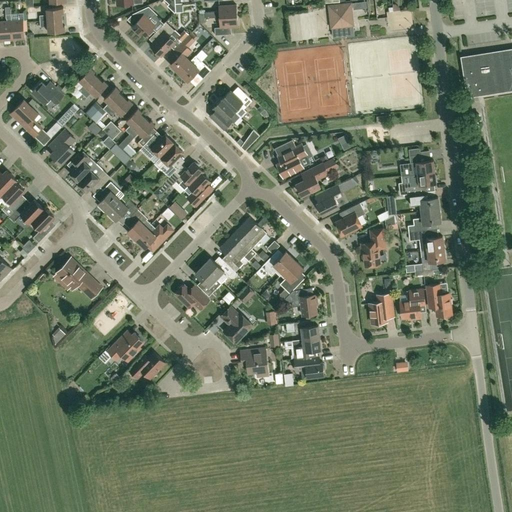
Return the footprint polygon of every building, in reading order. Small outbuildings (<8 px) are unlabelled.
[(176,13),(176,10),(175,3),(175,0),(164,0),(170,5),(168,7),(175,14),(176,13)] [(331,27),(353,25),(351,3),(329,6),(331,27)] [(205,18),(219,17),(237,16),(236,5),(218,6),(219,11),(205,12),(205,13),(199,14),(199,22),(205,22),(205,18)] [(7,21),(0,21),(0,34),(0,40),(13,39),(12,20),(11,7),(5,7),(6,18),(7,18),(7,21)] [(40,21),(63,19),(62,13),(64,13),(63,7),(47,8),(47,15),(40,15),(40,21)] [(155,12),(155,13),(150,8),(147,11),(144,9),(134,14),(140,19),(132,27),(140,35),(143,33),(146,35),(156,25),(155,25),(161,18),(155,12)] [(12,20),(13,39),(24,38),(23,20),(24,20),(24,13),(18,13),(19,17),(19,20),(12,20)] [(237,16),(219,17),(220,27),(214,27),(215,35),(231,34),(231,27),(238,27),(237,16)] [(63,19),(40,21),(41,27),(48,26),(48,32),(65,31),(65,25),(63,25),(63,19)] [(161,36),(154,43),(151,46),(161,56),(175,41),(169,35),(174,30),(165,22),(156,31),(161,36)] [(182,42),(190,34),(186,31),(179,39),(182,42)] [(168,57),(173,62),(170,64),(178,72),(190,60),(186,56),(191,51),(187,47),(195,39),(197,36),(192,32),(190,34),(182,42),(168,57)] [(197,72),(203,78),(211,70),(202,61),(208,55),(202,49),(196,55),(190,61),(179,73),(188,81),(189,80),(197,72)] [(511,57),(464,59),(469,93),(481,92),(511,79),(511,68),(511,67),(511,57)] [(82,93),(98,77),(94,73),(95,72),(91,68),(79,80),(84,84),(70,98),(74,102),(82,93)] [(82,93),(86,97),(87,97),(92,92),(96,97),(108,84),(104,80),(102,82),(98,77),(82,93)] [(42,81),(33,91),(45,103),(51,108),(55,103),(64,94),(56,87),(50,81),(46,86),(42,81)] [(107,112),(123,96),(119,92),(120,91),(116,86),(104,99),(108,103),(103,108),(107,112)] [(247,111),(244,108),(252,100),(238,87),(232,92),(230,90),(222,99),(240,116),(241,117),(247,111)] [(123,96),(107,112),(111,116),(117,111),(121,115),(133,103),(129,99),(127,100),(123,96)] [(44,145),(52,137),(32,119),(38,113),(24,99),(11,113),(44,145)] [(240,116),(222,99),(213,107),(215,109),(209,116),(224,130),(232,121),(234,122),(240,116)] [(98,123),(107,112),(96,104),(87,115),(98,123)] [(130,134),(145,118),(141,113),(142,112),(138,108),(126,120),(131,124),(126,130),(130,134)] [(67,113),(58,123),(63,128),(73,119),(67,113)] [(471,115),(473,130),(481,129),(479,114),(471,115)] [(123,149),(139,132),(143,137),(155,125),(151,121),(150,122),(145,118),(130,134),(118,145),(123,149)] [(111,120),(103,129),(108,134),(116,125),(111,120)] [(116,125),(108,134),(113,139),(121,130),(116,125)] [(51,154),(54,158),(53,159),(58,164),(60,163),(61,164),(74,150),(69,145),(69,143),(74,138),(65,129),(50,145),(55,150),(51,154)] [(161,157),(174,143),(165,134),(153,145),(148,140),(140,149),(150,159),(156,152),(161,157)] [(307,154),(303,145),(299,147),(298,145),(296,146),(292,139),(275,148),(281,162),(277,164),(283,176),(311,163),(307,154)] [(351,146),(348,141),(343,144),(345,149),(351,146)] [(110,150),(114,154),(120,147),(116,143),(110,150)] [(169,177),(174,171),(177,168),(172,163),(183,152),(174,143),(161,157),(154,163),(169,177)] [(410,174),(435,171),(434,160),(421,161),(420,148),(409,149),(411,167),(409,167),(410,174)] [(96,163),(87,154),(82,149),(73,159),(78,164),(69,172),(79,181),(77,183),(96,163)] [(184,190),(203,171),(199,167),(200,165),(195,162),(194,162),(180,177),(174,171),(169,177),(165,181),(171,186),(177,180),(180,183),(179,184),(184,190)] [(111,177),(102,169),(96,163),(77,183),(87,192),(95,183),(100,188),(111,177)] [(323,163),(310,169),(309,168),(301,173),(304,179),(296,183),(297,184),(295,185),(298,191),(300,190),(302,195),(311,191),(312,192),(320,188),(319,187),(320,186),(317,179),(328,174),(327,171),(323,163)] [(0,195),(16,179),(7,170),(4,173),(0,169),(0,195)] [(203,171),(184,190),(185,190),(189,185),(194,191),(187,197),(197,206),(214,188),(208,183),(210,181),(202,172),(203,171)] [(400,195),(410,193),(423,192),(423,190),(425,189),(424,184),(436,183),(435,171),(410,174),(410,175),(418,174),(418,181),(411,182),(412,185),(399,187),(400,195)] [(355,185),(359,183),(352,177),(349,179),(345,181),(348,188),(355,185)] [(9,216),(18,206),(22,202),(17,197),(24,190),(15,181),(16,180),(16,179),(0,195),(1,196),(2,194),(11,203),(8,206),(13,211),(9,216)] [(98,203),(99,204),(98,206),(104,212),(105,210),(107,212),(120,199),(125,194),(111,181),(103,189),(108,193),(98,203)] [(338,184),(324,191),(327,198),(319,202),(317,203),(318,205),(316,206),(319,212),(321,211),(322,215),(339,207),(335,199),(343,195),(341,192),(338,184)] [(427,191),(423,192),(410,193),(412,206),(421,205),(422,211),(439,209),(438,197),(428,198),(427,191)] [(30,222),(45,207),(43,208),(34,199),(23,211),(18,206),(9,216),(14,221),(21,214),(30,222)] [(131,216),(138,209),(139,208),(129,199),(125,203),(120,199),(107,212),(109,213),(107,215),(113,221),(115,219),(116,220),(125,212),(130,217),(131,216)] [(336,222),(337,223),(336,224),(338,228),(339,228),(342,235),(361,225),(357,217),(365,213),(360,202),(348,208),(351,215),(336,222)] [(45,207),(30,222),(32,221),(41,229),(33,237),(39,242),(49,232),(43,227),(54,216),(45,207)] [(136,240),(151,224),(147,220),(148,218),(138,209),(131,216),(137,222),(127,231),(136,240)] [(409,232),(428,230),(427,223),(441,222),(439,209),(422,211),(422,217),(413,218),(414,224),(408,225),(409,232)] [(185,222),(190,217),(183,211),(178,216),(185,222)] [(380,223),(391,220),(389,213),(379,216),(380,223)] [(242,224),(259,241),(267,233),(250,216),(242,224)] [(145,248),(147,246),(152,251),(173,230),(168,224),(161,231),(157,227),(156,228),(151,224),(136,240),(145,248)] [(252,248),(259,241),(242,224),(235,232),(252,248)] [(380,264),(378,249),(386,248),(383,228),(370,229),(372,242),(361,243),(363,254),(364,254),(365,265),(380,264)] [(429,230),(428,230),(409,232),(410,240),(419,239),(421,251),(444,248),(442,236),(430,237),(429,230)] [(252,248),(235,232),(227,240),(244,256),(248,261),(256,253),(252,248)] [(248,261),(244,256),(227,240),(220,248),(231,259),(227,263),(234,270),(235,271),(239,267),(237,264),(241,260),(245,264),(248,261)] [(444,248),(421,251),(423,270),(423,271),(424,270),(433,269),(432,261),(445,260),(444,248)] [(280,276),(283,273),(295,260),(286,251),(276,261),(271,256),(262,266),(272,276),(276,272),(280,276)] [(0,257),(0,279),(11,268),(0,257)] [(203,265),(221,283),(231,273),(235,277),(238,274),(235,271),(234,270),(227,263),(225,262),(221,267),(211,257),(203,265)] [(73,289),(77,284),(91,297),(102,287),(71,258),(56,273),(73,289)] [(287,277),(280,284),(284,288),(290,293),(293,290),(299,284),(294,279),(301,272),(304,269),(295,260),(283,273),(287,277)] [(406,272),(415,271),(414,264),(406,265),(406,272)] [(217,288),(221,283),(203,265),(195,273),(205,283),(200,288),(212,299),(217,294),(214,291),(217,288)] [(200,309),(209,300),(194,284),(189,289),(184,285),(183,286),(181,285),(179,288),(179,290),(175,294),(189,307),(194,303),(200,309)] [(427,285),(428,298),(427,298),(429,308),(436,307),(437,315),(452,313),(449,293),(441,294),(440,284),(427,285)] [(255,292),(248,285),(238,295),(245,302),(255,292)] [(304,289),(293,290),(290,293),(285,298),(289,302),(292,302),(292,306),(302,305),(303,315),(317,313),(316,304),(317,303),(316,294),(305,296),(304,289)] [(408,290),(407,292),(408,300),(400,301),(402,318),(408,317),(409,319),(421,317),(419,301),(425,301),(423,289),(408,290)] [(231,292),(224,298),(230,304),(237,298),(231,292)] [(387,321),(386,317),(395,316),(394,307),(392,307),(391,293),(378,295),(379,302),(370,303),(372,323),(387,321)] [(236,342),(253,325),(241,313),(239,315),(230,306),(221,316),(230,325),(224,331),(236,342)] [(276,313),(267,313),(268,326),(276,326),(276,313)] [(303,339),(320,337),(318,325),(305,327),(304,321),(294,322),(295,334),(302,333),(303,338),(303,339)] [(55,338),(62,344),(68,336),(61,330),(55,338)] [(132,334),(128,330),(108,351),(117,360),(123,354),(128,360),(141,347),(139,345),(143,341),(134,332),(132,334)] [(278,333),(269,334),(271,346),(279,345),(278,333)] [(295,358),(309,356),(309,357),(310,356),(310,357),(318,356),(317,349),(321,349),(320,337),(303,339),(303,338),(292,340),(293,347),(297,346),(298,351),(295,352),(295,358)] [(248,372),(256,371),(257,377),(269,376),(265,348),(241,351),(242,362),(247,361),(248,372)] [(106,352),(100,358),(106,365),(112,359),(106,352)] [(155,352),(148,358),(144,355),(129,370),(137,378),(144,371),(150,377),(165,362),(155,352)] [(318,356),(310,357),(310,356),(309,357),(309,356),(295,358),(294,358),(296,370),(303,370),(304,377),(324,375),(323,367),(324,367),(325,366),(325,362),(323,361),(322,361),(320,361),(319,355),(318,356)] [(86,404),(90,399),(85,395),(81,399),(86,404)]
